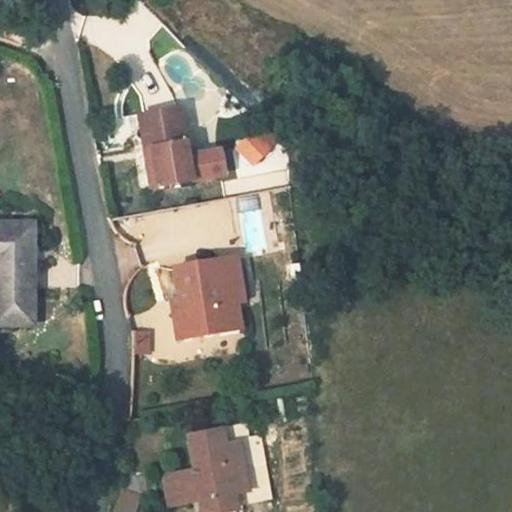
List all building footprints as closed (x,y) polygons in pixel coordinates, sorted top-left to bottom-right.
[(182,160),(172,111),(138,118),(152,191),(187,184),(182,160)] [(247,165),(262,147),(248,133),(232,150),(247,165)] [(182,160),(187,184),(218,178),(214,154),(182,160)] [(0,316),(26,316),(26,223),(0,222),(0,316)] [(215,305),(220,331),(240,328),(236,301),(242,300),(234,257),(214,260),(221,304),(215,305)] [(215,305),(221,304),(214,260),(173,268),(179,299),(181,311),(173,312),(178,338),(220,331),(215,305)] [(181,311),(179,299),(171,300),(173,312),(181,311)] [(147,333),(134,333),(134,353),(147,353),(147,333)] [(238,495),(233,447),(216,448),(214,434),(180,439),(185,474),(157,478),(160,508),(191,504),(192,511),(225,511),(224,497),(238,495)]
